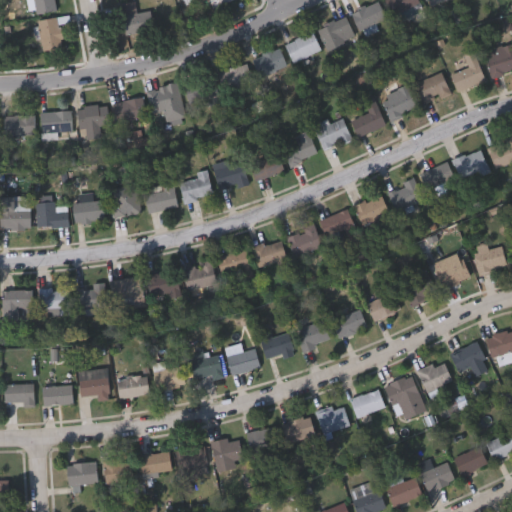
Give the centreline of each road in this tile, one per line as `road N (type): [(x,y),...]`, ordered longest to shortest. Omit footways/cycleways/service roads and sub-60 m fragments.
road 1 (residential): [(0,261),(171,242),(245,221),(511,105)]
road 2 (residential): [(0,450),(35,452),(257,409),(511,311)]
road 3 (residential): [(0,82),(101,74),(195,48),(306,0)]
